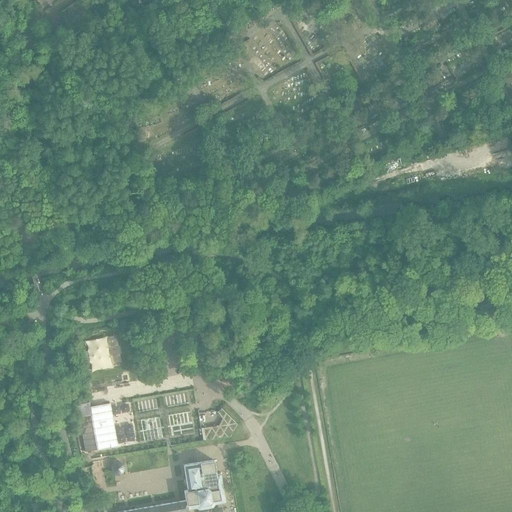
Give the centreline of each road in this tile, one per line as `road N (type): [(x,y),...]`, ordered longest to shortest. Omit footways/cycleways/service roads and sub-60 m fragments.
road 1 (unknown): [(323,511),(288,307),(270,293),(78,320),(42,312)]
road 2 (unknown): [(30,252),(43,227),(0,74)]
